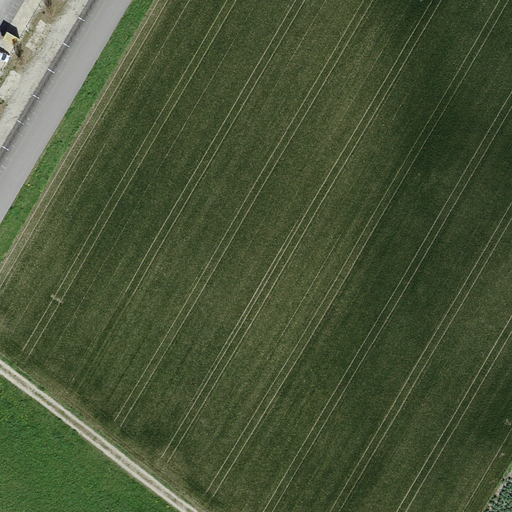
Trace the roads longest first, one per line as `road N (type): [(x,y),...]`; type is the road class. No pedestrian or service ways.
road 1 (residential): [(0,205),(123,0)]
road 2 (track): [(187,511),(0,372)]
